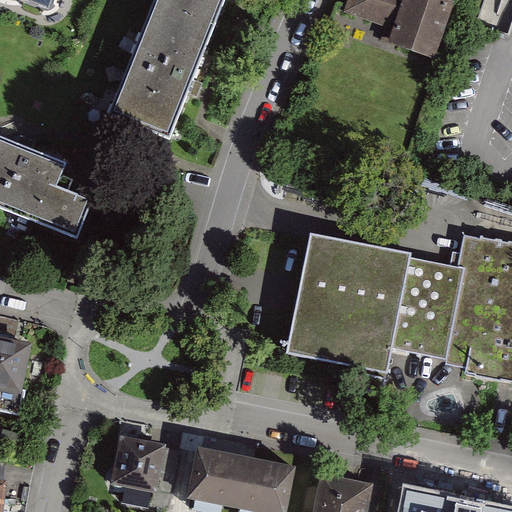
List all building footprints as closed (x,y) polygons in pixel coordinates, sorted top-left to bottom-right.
[(77,0),(30,0),(71,16),(77,0)] [(185,138),(234,0),(157,0),(116,114),(185,138)] [(351,0),(346,16),(401,33),(396,49),(442,63),(461,0),(351,0)] [(76,165),(0,135),(0,218),(77,248),(95,201),(66,190),(76,165)] [(444,364),(448,346),(464,262),(320,234),(298,341),(444,364)] [(511,247),(468,239),(464,262),(448,346),(480,352),(475,375),(511,381),(511,247)] [(39,352),(0,342),(0,407),(24,413),(39,352)] [(172,452),(125,442),(116,485),(163,495),(172,452)] [(254,511),(264,469),(200,455),(190,500),(246,511),(254,511)] [(305,511),(313,480),(264,469),(254,511),(305,511)] [(14,511),(19,473),(0,470),(0,511),(14,511)] [(379,511),(385,488),(330,477),(322,511),(379,511)] [(511,511),(409,491),(404,511),(511,511)]
